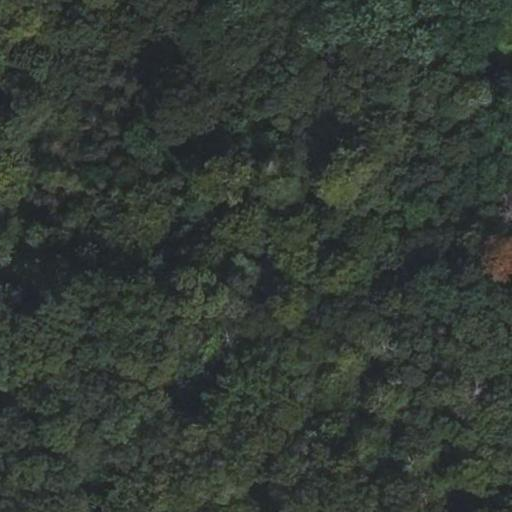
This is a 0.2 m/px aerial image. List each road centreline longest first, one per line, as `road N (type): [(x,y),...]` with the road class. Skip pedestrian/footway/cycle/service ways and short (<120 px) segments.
road 1 (track): [(511,279),(427,261),(175,238),(0,258)]
road 2 (track): [(0,346),(455,511)]
road 3 (track): [(247,246),(157,511)]
